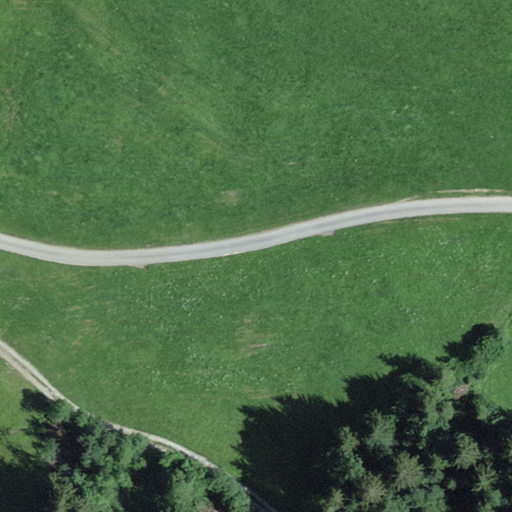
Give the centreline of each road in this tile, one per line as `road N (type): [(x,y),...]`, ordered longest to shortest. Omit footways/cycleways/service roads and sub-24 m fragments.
road 1 (unclassified): [(0,242),(68,256),(141,257),(420,206),(511,204)]
road 2 (track): [(0,349),(74,409),(178,451),(265,511)]
